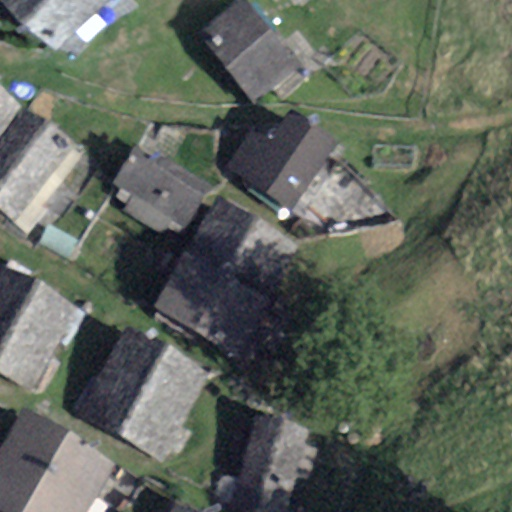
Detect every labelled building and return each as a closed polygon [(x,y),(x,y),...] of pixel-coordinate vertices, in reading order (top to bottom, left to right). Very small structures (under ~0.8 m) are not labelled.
[(13,0),(52,36),(86,0),(13,0)] [(290,66),(242,6),(201,38),(249,99),(290,66)] [(0,98),(0,130),(15,111),(0,98)] [(26,118),(0,152),(0,202),(24,221),(74,155),(26,118)] [(285,210),(329,149),(294,123),(272,153),(256,142),(234,173),(285,210)] [(136,152),(118,183),(185,222),(203,191),(136,152)] [(220,209),(161,310),(242,357),(301,255),(220,209)] [(5,276),(0,284),(0,371),(27,387),(69,313),(5,276)] [(201,379),(130,339),(87,414),(159,455),(201,379)] [(289,511),(309,436),(258,423),(236,509),(246,511),(289,511)] [(78,511),(104,467),(28,425),(0,475),(0,502),(18,511),(78,511)]
